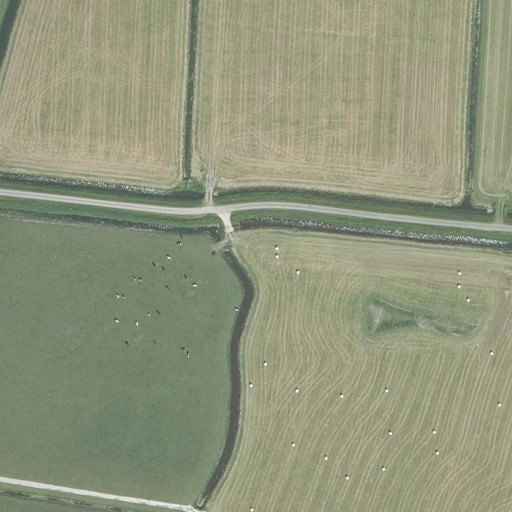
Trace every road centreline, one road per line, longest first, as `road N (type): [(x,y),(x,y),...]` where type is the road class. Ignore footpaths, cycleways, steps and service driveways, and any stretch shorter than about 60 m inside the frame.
road 1 (unclassified): [(511,228),(287,205),(173,211),(0,192)]
road 2 (track): [(0,480),(195,511)]
